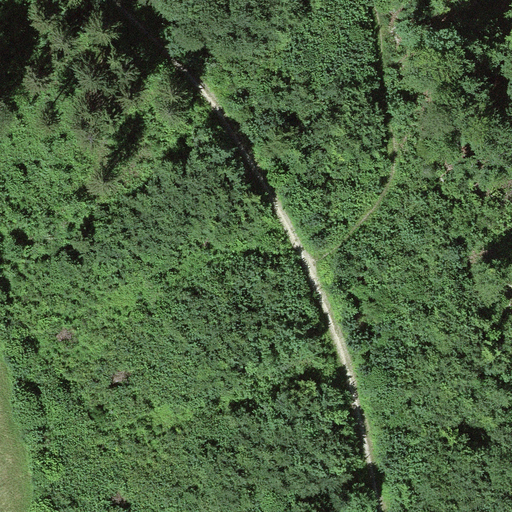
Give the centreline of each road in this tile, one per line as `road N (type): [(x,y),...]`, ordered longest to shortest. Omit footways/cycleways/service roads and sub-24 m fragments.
road 1 (track): [(118,0),(189,66),(309,261),(351,373),(383,511)]
road 2 (track): [(369,0),(389,182),(376,205),(309,261)]
